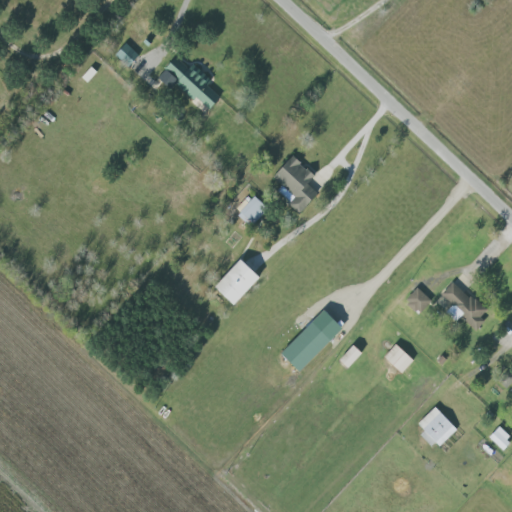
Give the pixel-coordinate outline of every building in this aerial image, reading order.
[(141,55),(127,44),(118,56),(133,66),(141,55)] [(191,69),(178,58),(166,71),(211,112),(223,99),(207,84),(211,81),(195,66),(191,69)] [(306,213),(320,192),(310,186),(318,174),(292,157),(277,180),(284,185),(278,195),(306,213)] [(251,227),(268,212),(253,195),(235,210),(251,227)] [(264,276),(245,258),(217,288),(236,306),(264,276)] [(443,294),(455,305),(448,312),(458,322),(463,317),(478,331),(486,321),(482,317),(488,311),(455,281),(443,294)] [(433,301),(419,287),(406,300),(420,314),(433,301)] [(283,352),(301,371),(335,340),(317,320),(283,352)] [(416,359),(398,343),(386,357),(404,373),(416,359)] [(351,368),(365,352),(356,344),(342,360),(351,368)] [(509,389),(511,385),(511,370),(510,368),(499,380),(509,389)] [(420,423),(427,431),(423,434),(436,449),(458,428),(438,407),(420,423)] [(490,438),(504,451),(511,443),(511,438),(500,427),(490,438)]
